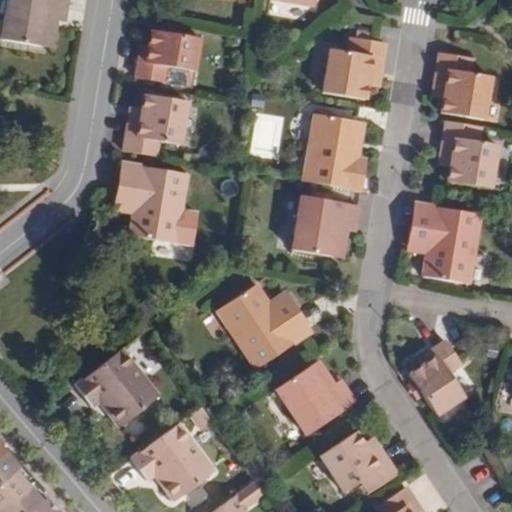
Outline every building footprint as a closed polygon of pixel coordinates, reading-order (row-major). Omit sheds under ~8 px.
[(0,0),(0,16),(7,18),(4,42),(6,42),(40,47),(42,48),(46,19),(56,21),(65,22),(68,0),(0,0)] [(56,21),(46,19),(42,48),(52,49),(56,21)] [(140,46),(135,78),(161,82),(164,67),(192,71),(197,39),(149,31),(147,47),(140,46)] [(384,46),(352,40),(350,55),(329,52),(322,94),(364,101),(366,88),(368,80),(378,82),(384,46)] [(3,55),(38,61),(40,47),(6,42),(3,55)] [(473,58),(440,53),(434,86),(445,88),(443,96),(441,112),(484,118),(491,75),(471,73),(473,58)] [(368,80),(366,88),(377,90),(378,82),(368,80)] [(443,96),(445,88),(434,86),(433,94),(443,96)] [(186,102),(144,95),(141,110),(140,117),(128,116),(122,152),(157,157),(159,142),(179,145),(186,102)] [(128,116),(140,117),(141,110),(130,107),(128,116)] [(357,124),(315,117),(305,182),(361,191),(365,161),(356,160),(351,160),(357,124)] [(479,127),(445,121),(439,156),(451,158),(450,166),(447,181),(490,188),(497,144),(476,140),(479,127)] [(357,124),(351,160),(356,160),(362,125),(357,124)] [(450,166),(451,158),(439,156),(438,164),(450,166)] [(185,173),(120,163),(114,199),(134,202),(133,212),(129,235),(174,242),(185,173)] [(358,206),(301,196),(292,250),(331,256),(336,228),(346,229),(354,231),(358,206)] [(114,199),(113,208),(133,212),(134,202),(114,199)] [(479,215),(414,204),(409,238),(429,242),(427,252),(424,275),(468,282),(479,215)] [(346,229),(336,228),(331,256),(341,258),(346,229)] [(427,252),(429,242),(409,238),(407,249),(427,252)] [(268,304),(255,286),(218,311),(257,368),(309,332),(289,302),(273,312),(268,304)] [(283,294),(268,304),(273,312),(289,302),(283,294)] [(459,361),(444,339),(416,358),(420,364),(406,373),(434,413),(462,394),(446,370),(459,361)] [(158,396),(121,350),(75,387),(91,407),(103,398),(108,405),(109,414),(115,421),(124,424),(158,396)] [(324,392),(332,386),(316,363),(308,369),(324,392)] [(324,392),(308,369),(275,391),(305,435),(354,402),(340,381),(332,386),(324,392)] [(217,426),(213,420),(203,406),(191,415),(205,435),(217,426)] [(213,472),(178,425),(130,460),(145,481),(158,472),(163,479),(163,488),(169,495),(179,499),(213,472)] [(363,444),(355,433),(320,457),(344,492),(361,481),(369,493),(397,475),(377,445),(367,451),(363,444)] [(372,438),(363,444),(367,451),(377,445),(372,438)] [(0,511),(56,511),(0,446),(0,511)] [(241,511),(266,493),(256,480),(213,511),(241,511)] [(421,511),(406,488),(378,506),(382,511),(421,511)]
